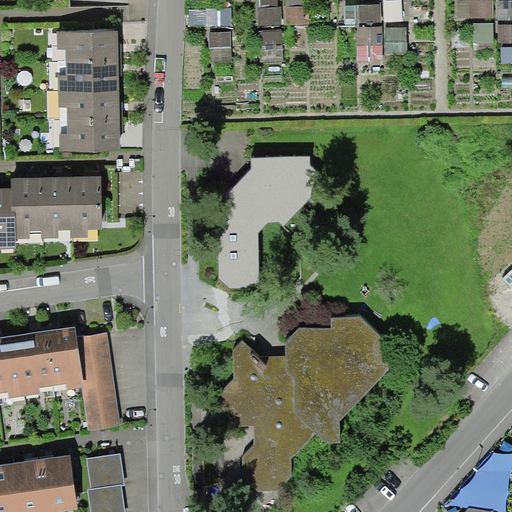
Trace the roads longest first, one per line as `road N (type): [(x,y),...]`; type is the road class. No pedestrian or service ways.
road 1 (residential): [(165,272),(167,0)]
road 2 (residential): [(173,511),(165,272)]
road 3 (residential): [(0,295),(165,272)]
road 4 (residential): [(511,390),(399,511)]
